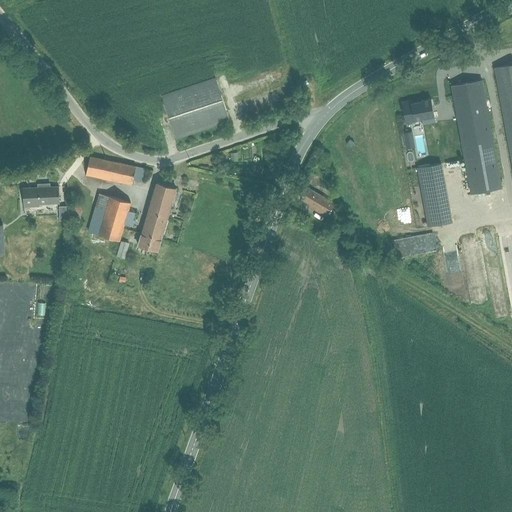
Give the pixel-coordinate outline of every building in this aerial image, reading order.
[(511,65),(495,68),(511,171),(511,65)] [(483,79),(452,84),(473,195),(503,189),(483,79)] [(218,81),(163,98),(177,142),(232,124),(218,81)] [(432,97),(404,103),(409,126),(436,121),(432,97)] [(84,174),(85,174),(132,183),(133,177),(138,178),(141,164),(87,154),(84,174)] [(441,163),(416,168),(427,227),(453,222),(441,163)] [(60,202),(60,196),(59,186),(50,187),(50,183),(38,184),(38,187),(23,188),(24,205),(40,205),(40,202),(60,202)] [(160,251),(178,189),(156,183),(139,245),(160,251)] [(293,197),(327,217),(335,204),(301,183),(293,197)] [(100,190),(99,192),(87,242),(106,247),(109,235),(120,238),(123,224),(134,227),(137,214),(127,212),(130,198),(100,190)] [(60,205),(61,214),(73,214),(73,205),(60,205)] [(33,227),(22,226),(21,237),(22,237),(21,239),(32,240),(33,227)] [(49,254),(51,230),(37,229),(36,253),(49,254)] [(115,258),(121,244),(113,241),(107,255),(115,258)] [(463,286),(473,283),(462,252),(453,256),(463,286)] [(511,298),(507,262),(496,263),(501,305),(511,303),(511,298)] [(478,282),(479,303),(493,302),(491,282),(478,282)]
